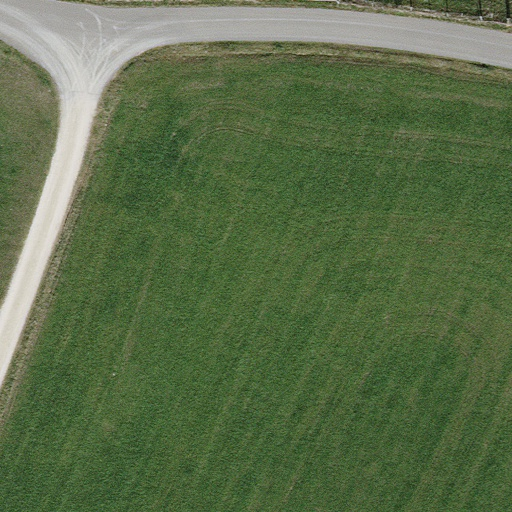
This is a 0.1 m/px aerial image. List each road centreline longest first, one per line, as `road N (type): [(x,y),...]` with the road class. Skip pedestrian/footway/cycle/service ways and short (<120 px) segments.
road 1 (track): [(511,56),(306,27),(83,29),(0,7)]
road 2 (track): [(0,356),(78,150),(83,29)]
